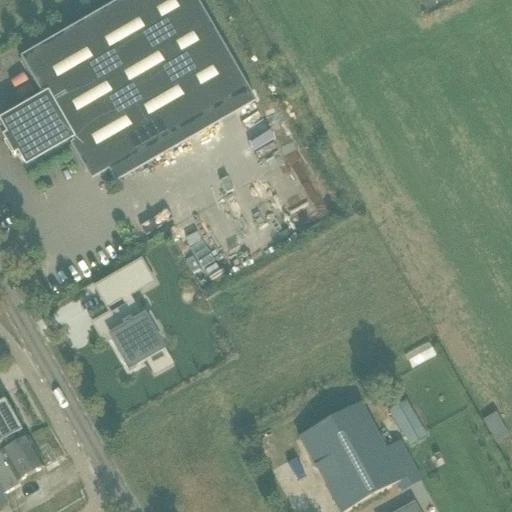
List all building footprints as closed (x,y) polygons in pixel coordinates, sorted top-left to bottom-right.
[(84,173),(102,177),(249,93),(194,0),(125,0),(20,61),(40,97),(43,96),(46,100),(1,125),(9,139),(5,141),(14,156),(18,154),(26,167),(70,142),(73,146),(70,148),(84,173)] [(162,251),(116,277),(128,298),(174,272),(162,251)] [(148,293),(114,313),(121,327),(129,323),(150,360),(184,340),(175,323),(180,321),(170,304),(158,311),(148,293)] [(0,457),(29,442),(28,440),(22,444),(17,436),(21,434),(4,403),(0,405),(0,457)] [(427,440),(405,403),(389,412),(411,450),(427,440)] [(351,412),(301,439),(308,452),(306,453),(338,511),(349,511),(359,507),(396,487),(399,493),(419,482),(399,445),(386,452),(368,417),(362,406),(351,412)] [(0,457),(0,491),(3,497),(20,488),(18,484),(44,469),(29,442),(0,457)]
